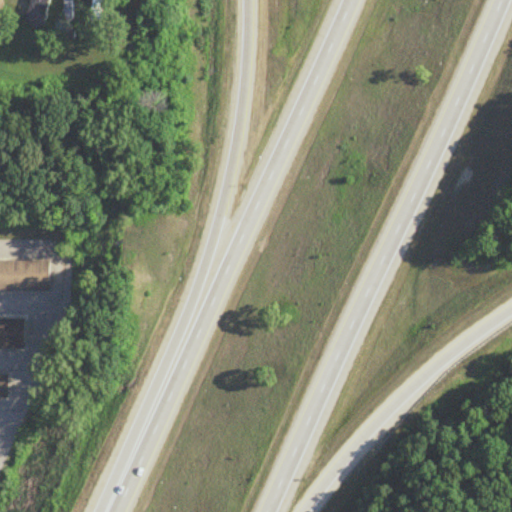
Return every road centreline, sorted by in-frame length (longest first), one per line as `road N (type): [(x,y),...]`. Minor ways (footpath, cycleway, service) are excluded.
road 1 (motorway): [(350,0),(116,511)]
road 2 (motorway): [(267,511),(499,0)]
road 3 (motorway): [(243,0),(243,66),(217,220),(99,511)]
road 4 (motorway): [(304,511),(367,435),(511,312)]
